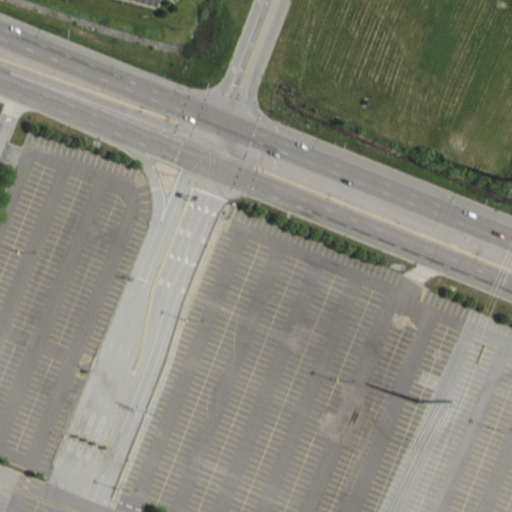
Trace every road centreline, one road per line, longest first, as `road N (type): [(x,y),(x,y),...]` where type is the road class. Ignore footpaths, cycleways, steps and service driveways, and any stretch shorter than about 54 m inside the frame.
road 1 (primary): [(511,237),(27,46)]
road 2 (primary): [(208,160),(511,282)]
road 3 (primary): [(0,74),(208,160)]
road 4 (residential): [(275,0),(208,160)]
